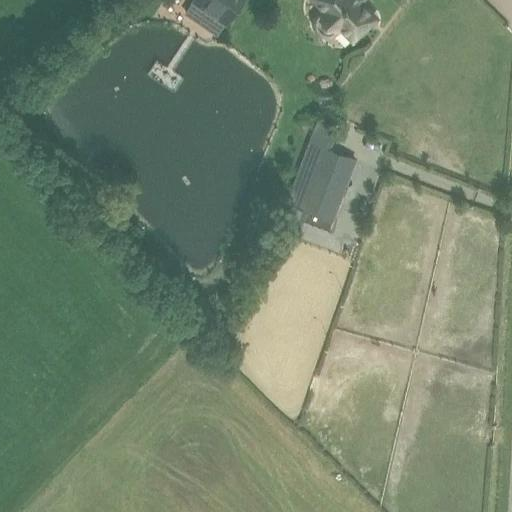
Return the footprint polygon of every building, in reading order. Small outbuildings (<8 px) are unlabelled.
[(197,0),(225,20),(238,0),(197,0)] [(371,14),(358,0),(315,0),(323,8),(318,13),(317,14),(316,15),(316,16),(315,17),(315,19),(315,20),(314,21),(315,23),(315,24),(315,26),(316,27),(317,28),(317,29),(318,30),(319,31),(321,32),(323,33),(324,33),(327,33),(330,33),(332,32),(335,30),(339,26),(352,39),(367,24),(364,21),(371,14)] [(341,196),(344,196),(348,186),(346,183),(355,160),(320,147),(308,142),(286,201),(299,205),(333,218),(341,196)] [(294,229),(301,209),(285,203),(274,233),(292,239),(295,229),(294,229)] [(349,256),(361,260),(368,241),(356,237),(349,256)]
